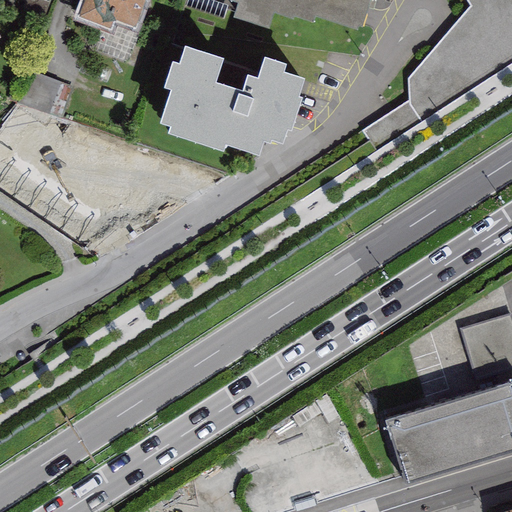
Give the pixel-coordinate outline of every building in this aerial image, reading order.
[(86,0),(79,20),(110,32),(113,23),(135,31),(146,0),(86,0)] [(231,0),(229,9),(237,12),(233,25),(270,37),(275,22),(293,28),(294,25),(314,31),(316,26),(356,39),(358,34),(361,35),(370,9),(376,11),(380,0),(231,0)] [(223,67),(185,55),(180,72),(173,70),(164,96),(171,97),(160,132),(170,134),(168,141),(223,158),(225,153),(259,164),(263,151),(270,152),(271,150),(282,152),(287,138),(291,139),(301,107),(298,105),(303,88),(282,79),(285,73),(265,66),(258,87),(248,85),(244,101),(215,92),(223,67)] [(14,114),(0,130),(0,174),(36,133),(14,114)] [(134,181),(54,126),(18,179),(98,233),(134,181)] [(474,380),(511,368),(511,317),(511,314),(459,329),(474,380)] [(511,380),(384,419),(404,483),(511,450),(511,380)]
